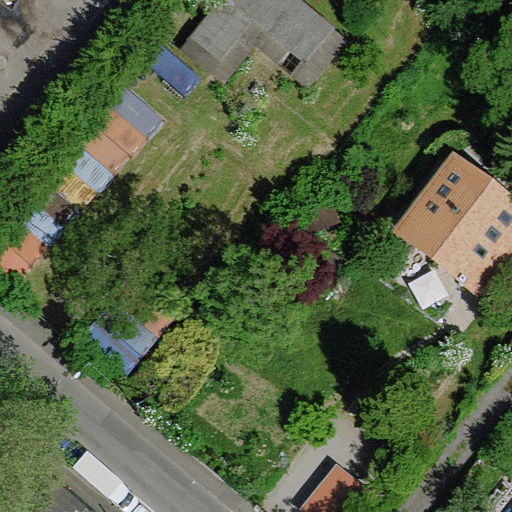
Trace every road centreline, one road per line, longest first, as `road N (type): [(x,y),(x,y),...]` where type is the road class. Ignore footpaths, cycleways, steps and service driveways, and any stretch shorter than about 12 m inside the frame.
road 1 (unknown): [(290,511),(472,293)]
road 2 (residential): [(167,511),(0,369)]
